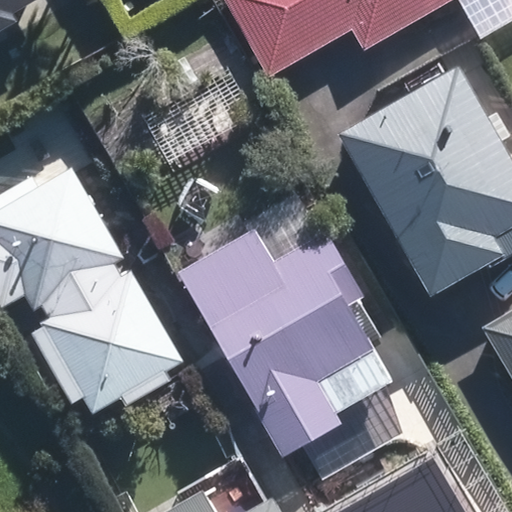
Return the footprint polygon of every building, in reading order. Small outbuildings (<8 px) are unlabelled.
[(0,0),(0,37),(20,27),(15,19),(49,0),(0,0)] [(145,0),(151,10),(168,0),(145,0)] [(222,0),(272,85),(353,39),(364,58),(465,0),(222,0)] [(334,145),(424,309),(497,269),(487,250),(511,235),(511,178),(458,78),(334,145)] [(64,168),(0,204),(0,269),(23,311),(114,259),(64,168)] [(266,265),(246,229),(175,271),(165,276),(270,457),(280,452),(328,423),(323,415),(369,390),(350,358),(362,351),(337,306),(354,296),(318,235),(266,265)] [(118,273),(30,324),(83,416),(172,364),(118,273)] [(511,304),(473,328),(511,392),(511,304)] [(460,511),(430,457),(330,511),(460,511)] [(239,511),(206,511),(200,502),(183,511),(271,511),(270,511),(268,511),(240,511),(241,511),(239,511)]
